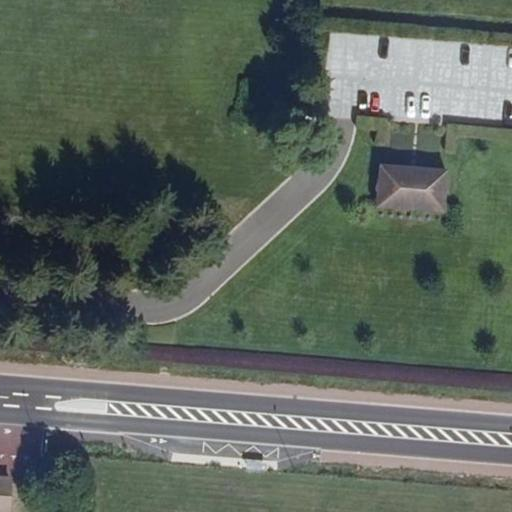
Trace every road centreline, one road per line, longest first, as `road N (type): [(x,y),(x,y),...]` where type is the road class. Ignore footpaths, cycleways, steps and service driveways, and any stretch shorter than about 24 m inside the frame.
road 1 (secondary): [(511,428),(0,386)]
road 2 (secondary): [(0,415),(511,456)]
